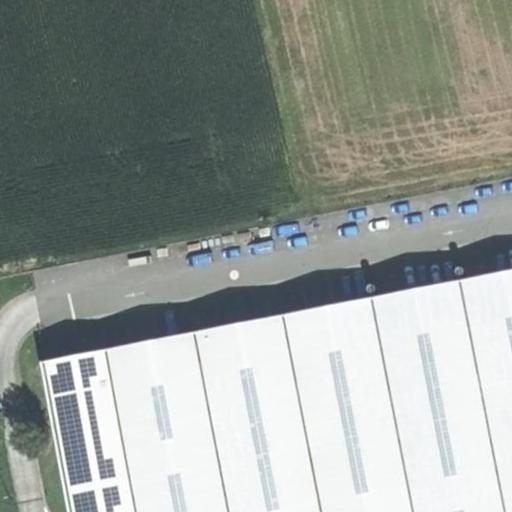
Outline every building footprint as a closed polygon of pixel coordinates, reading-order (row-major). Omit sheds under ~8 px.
[(458,285),(473,282),(469,259),(454,262),(458,285)] [(511,511),(511,274),(473,282),(458,285),(385,299),(371,302),(294,317),(282,319),(208,333),(193,336),(119,351),(107,353),(61,362),(49,364),(78,511),(511,511)] [(371,302),(385,299),(382,280),(367,283),(371,302)] [(282,319),(294,317),(290,298),(279,300),(282,319)] [(193,336),(208,333),(205,316),(190,319),(193,336)] [(49,364),(61,362),(60,356),(48,358),(49,364)]
